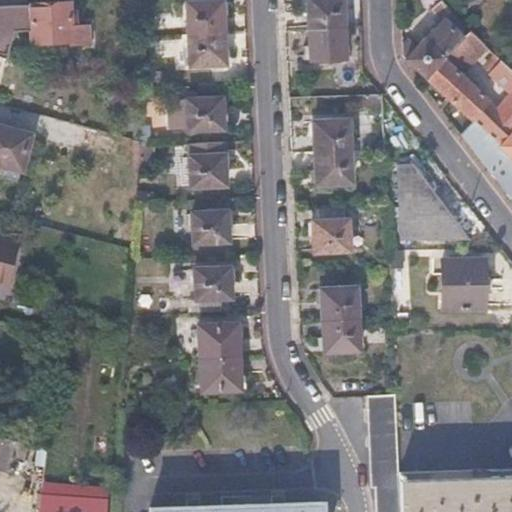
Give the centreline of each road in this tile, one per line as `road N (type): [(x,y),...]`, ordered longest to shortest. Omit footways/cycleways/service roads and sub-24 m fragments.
road 1 (residential): [(299,396),(282,370),(262,0)]
road 2 (residential): [(511,228),(381,55),(378,0)]
road 3 (residential): [(361,511),(358,485),(334,440),(299,396)]
